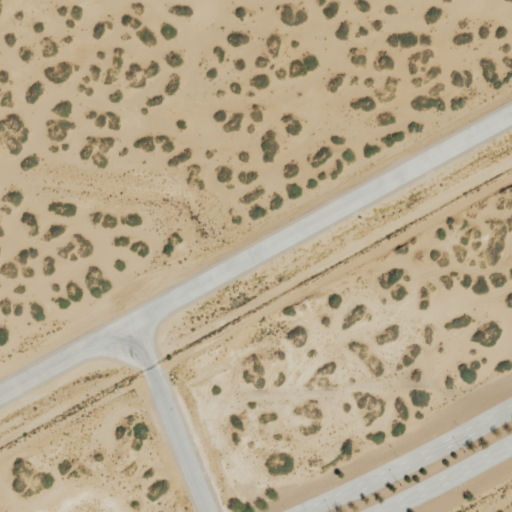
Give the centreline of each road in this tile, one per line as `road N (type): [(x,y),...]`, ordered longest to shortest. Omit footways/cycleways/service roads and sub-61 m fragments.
road 1 (residential): [(0,393),(511,115)]
road 2 (tertiary): [(511,405),(294,511)]
road 3 (residential): [(124,324),(207,511)]
road 4 (tertiary): [(374,511),(511,440)]
